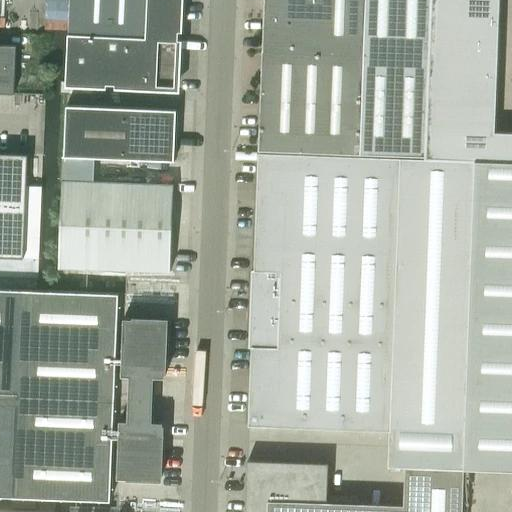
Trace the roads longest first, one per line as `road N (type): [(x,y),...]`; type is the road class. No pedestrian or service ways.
road 1 (unclassified): [(205,511),(224,0)]
road 2 (unknown): [(208,439),(511,452)]
